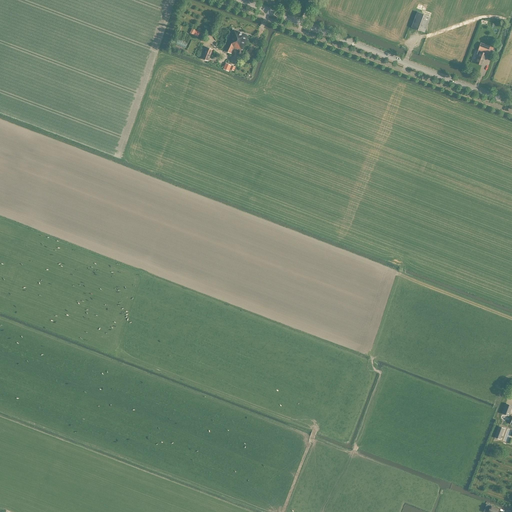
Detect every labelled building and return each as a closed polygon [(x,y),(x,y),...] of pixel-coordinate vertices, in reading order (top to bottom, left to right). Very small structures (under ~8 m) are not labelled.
[(425,32),(431,17),(418,12),(412,27),(425,32)] [(248,35),(233,29),(225,51),(232,54),(234,48),(238,49),(238,48),(243,50),(248,35)] [(481,43),(478,50),(477,54),(479,55),(476,62),(482,65),(486,57),(485,57),(486,54),(491,55),(494,48),(481,43)] [(213,49),(207,47),(202,58),(208,61),(213,49)] [(229,71),(229,70),(232,65),(226,63),(224,69),(229,71)] [(511,408),(511,405),(506,404),(503,414),(509,416),(511,408)] [(492,436),(488,446),(493,449),(497,438),(492,436)]
